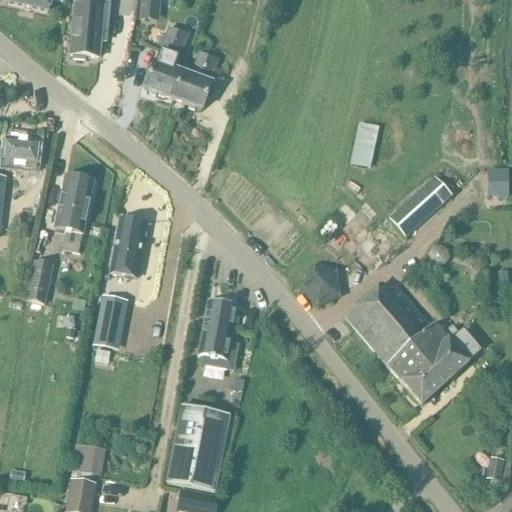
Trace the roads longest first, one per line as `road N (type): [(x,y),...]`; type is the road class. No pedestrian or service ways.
road 1 (unclassified): [(445,511),(286,308),(220,237),(147,164),(0,48)]
road 2 (unknown): [(142,488),(193,210)]
